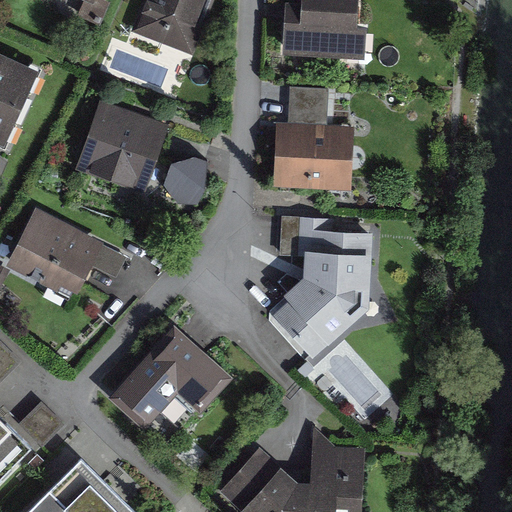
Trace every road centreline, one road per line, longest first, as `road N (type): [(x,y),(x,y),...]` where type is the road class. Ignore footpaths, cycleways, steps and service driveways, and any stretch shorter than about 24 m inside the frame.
road 1 (residential): [(245,0),(240,197),(84,385),(90,412),(201,511)]
road 2 (unknown): [(187,265),(274,358),(291,397),(283,446)]
